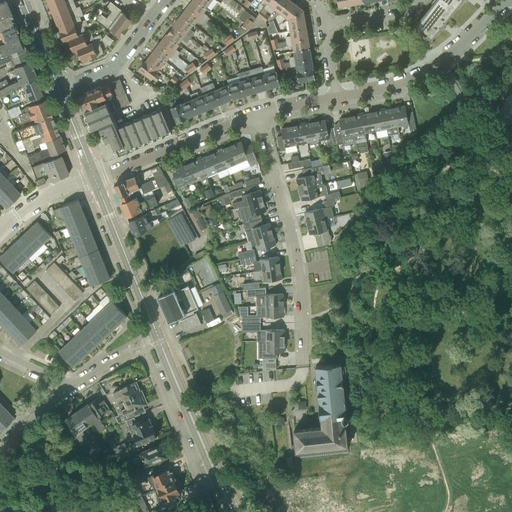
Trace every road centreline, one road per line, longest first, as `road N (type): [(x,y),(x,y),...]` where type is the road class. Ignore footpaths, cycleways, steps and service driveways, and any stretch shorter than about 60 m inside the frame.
road 1 (secondary): [(231,511),(93,178)]
road 2 (residential): [(303,365),(301,280),(257,112)]
road 3 (residential): [(336,97),(417,76),(456,52),(508,0)]
road 4 (residential): [(93,178),(257,112)]
